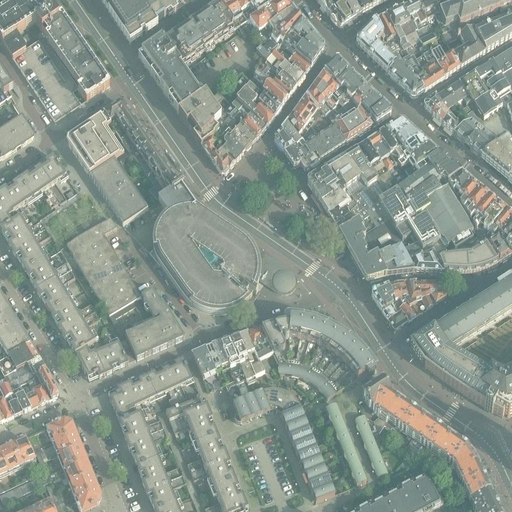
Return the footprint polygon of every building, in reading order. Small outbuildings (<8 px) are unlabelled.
[(73,95),(77,92),(85,104),(86,103),(86,104),(109,88),(61,18),(54,23),(52,20),(53,17),(56,14),(54,10),(53,10),(46,0),(25,0),(0,17),(0,42),(2,46),(3,46),(2,47),(12,60),(12,61),(54,124),(54,125),(68,116),(81,107),(73,95)] [(98,0),(129,46),(158,27),(156,24),(170,15),(172,17),(196,1),(195,0),(98,0)] [(241,13),(231,0),(225,0),(220,4),(233,24),(237,30),(245,25),(247,23),(243,17),(241,13)] [(251,6),(248,3),(246,0),(231,0),(241,13),(249,8),(251,6)] [(249,22),(281,0),(253,0),(248,3),(251,6),(249,8),(251,12),(243,17),(247,23),(249,22)] [(292,11),(284,0),(281,0),(249,22),(258,34),(262,31),(292,11)] [(334,13),(325,0),(322,0),(318,4),(320,7),(320,8),(326,14),(328,17),(329,18),(334,13)] [(361,17),(351,0),(325,0),(334,13),(344,27),(352,23),(361,17)] [(351,0),(361,17),(372,11),(383,5),(392,0),(351,0)] [(443,22),(437,10),(440,9),(435,0),(426,0),(416,5),(426,23),(434,19),(438,25),(443,22)] [(452,4),(449,0),(435,0),(440,9),(452,4)] [(486,23),(494,19),(498,18),(499,20),(509,16),(509,18),(505,20),(511,34),(511,0),(460,0),(452,4),(440,9),(437,10),(443,22),(438,25),(443,35),(444,39),(439,42),(446,55),(451,53),(452,53),(448,44),(459,39),(474,31),(473,28),(486,23)] [(233,24),(220,4),(201,16),(219,42),(222,39),(223,40),(228,36),(227,34),(232,30),(233,24)] [(432,36),(426,23),(416,5),(406,9),(418,33),(423,42),(420,44),(421,47),(419,48),(421,52),(426,49),(426,48),(436,42),(433,36),(432,36)] [(421,52),(419,48),(421,47),(420,44),(423,42),(418,33),(406,9),(385,19),(403,52),(400,53),(404,61),(409,58),(410,61),(413,59),(415,63),(419,62),(417,58),(419,57),(420,55),(422,54),(421,52)] [(269,42),(297,17),(292,11),(262,31),(258,34),(256,35),(263,45),(263,44),(265,46),(269,42)] [(344,27),(334,13),(329,18),(338,29),(342,29),(344,27)] [(219,42),(201,16),(183,29),(200,54),(203,52),(204,53),(214,46),(214,45),(219,42)] [(285,42),(291,35),(301,22),(299,20),(297,17),(269,42),(270,43),(262,51),(260,49),(256,54),(266,64),(271,58),(275,54),(277,51),(285,42)] [(403,52),(385,19),(375,24),(393,57),(400,53),(403,52)] [(511,37),(511,34),(505,20),(495,23),(494,19),(486,23),(488,26),(475,32),(486,54),(511,37)] [(310,33),(301,22),(291,35),(298,42),(301,39),(303,41),(310,33)] [(393,57),(375,24),(374,25),(374,26),(371,29),(370,29),(369,30),(369,31),(359,41),(360,41),(359,42),(357,43),(357,44),(357,46),(357,48),(358,48),(359,49),(359,50),(360,50),(367,57),(367,58),(368,59),(372,63),(373,64),(374,64),(388,77),(403,61),(403,62),(404,61),(400,53),(393,57)] [(200,54),(183,29),(164,42),(182,68),(185,66),(196,59),(195,58),(200,54)] [(486,54),(475,32),(474,31),(459,39),(465,49),(460,52),(458,49),(452,53),(451,53),(460,71),(486,54)] [(323,49),(320,44),(310,33),(303,41),(305,43),(303,45),(318,59),(323,52),(323,49)] [(318,59),(303,45),(298,42),(291,35),(285,42),(291,47),(292,46),(297,50),(294,54),(311,69),(318,59)] [(179,70),(181,68),(182,68),(164,42),(163,43),(162,44),(161,42),(138,59),(177,115),(185,110),(200,100),(179,70)] [(444,81),(429,54),(426,49),(421,52),(422,54),(420,55),(419,57),(417,58),(419,62),(415,63),(413,59),(410,61),(409,58),(404,61),(403,62),(403,61),(388,77),(411,99),(413,100),(415,100),(416,99),(423,94),(444,81)] [(460,71),(451,53),(446,55),(442,58),(437,49),(429,54),(444,81),(460,71)] [(311,69),(294,54),(292,56),(294,57),(291,62),(277,51),(275,54),(304,79),(311,69)] [(511,51),(498,60),(498,59),(497,60),(492,63),(509,91),(511,95),(511,51)] [(304,79),(275,54),(271,58),(266,64),(277,73),(297,89),(304,79)] [(342,95),(335,86),(349,73),(339,64),(337,63),(335,64),(334,64),(325,74),(324,74),(319,82),(333,98),(343,109),(345,110),(351,106),(342,95)] [(496,100),(509,91),(492,63),(478,72),(475,73),(473,75),(459,84),(469,101),(471,103),(476,110),(483,121),(502,108),(496,100)] [(293,95),(276,80),(273,85),(269,82),(270,81),(266,77),(270,72),(264,67),(257,76),(287,102),(293,95)] [(0,105),(6,101),(11,98),(8,93),(13,89),(0,68),(0,105)] [(297,89),(277,73),(275,76),(278,78),(276,80),(293,95),(297,89)] [(342,95),(357,81),(349,73),(335,86),(342,95)] [(287,102),(257,76),(253,80),(250,83),(258,90),(260,86),(265,90),(262,94),(264,96),(281,110),(287,102)] [(281,110),(264,96),(260,102),(256,98),(259,94),(241,78),(234,82),(244,91),(245,92),(274,120),(281,111),(281,110)] [(374,98),(365,89),(357,81),(342,95),(351,106),(357,113),(374,98)] [(329,102),(333,98),(319,82),(312,90),(333,115),(335,113),(334,111),(336,109),(335,108),(336,107),(332,103),(331,104),(329,102)] [(459,84),(452,89),(446,92),(456,107),(463,102),(466,107),(471,103),(469,101),(459,84)] [(333,115),(312,90),(306,99),(325,122),(333,115)] [(274,120),(245,92),(236,102),(266,131),(274,120)] [(456,107),(446,92),(435,100),(442,110),(446,116),(451,113),(450,111),(456,107)] [(226,114),(222,108),(220,104),(224,100),(218,94),(212,99),(208,93),(200,100),(185,110),(177,115),(178,116),(178,115),(179,117),(201,148),(212,140),(215,138),(222,131),(229,125),(222,118),(226,114)] [(363,122),(383,106),(375,98),(374,98),(357,113),(363,122)] [(325,122),(306,99),(299,108),(321,134),(330,127),(325,122)] [(442,110),(435,100),(425,107),(424,108),(424,110),(424,111),(431,117),(442,110)] [(266,131),(236,102),(231,108),(238,114),(240,112),(242,113),(247,117),(249,116),(250,118),(246,121),(261,137),(266,131)] [(369,131),(363,122),(357,113),(351,106),(345,110),(343,109),(337,115),(335,113),(333,115),(325,122),(330,127),(332,130),(346,146),(369,131)] [(371,130),(389,118),(390,117),(389,116),(389,113),(389,114),(389,113),(390,112),(389,112),(385,108),(383,106),(363,122),(369,131),(371,130)] [(150,147),(126,111),(125,112),(124,109),(122,108),(120,108),(118,108),(115,110),(115,109),(104,116),(104,117),(116,134),(133,159),(150,147)] [(261,137),(246,121),(238,114),(231,108),(227,112),(238,125),(241,122),(244,125),(241,127),(256,142),(261,137)] [(321,134),(299,108),(294,114),(309,132),(317,141),(320,139),(332,130),(330,127),(321,134)] [(455,125),(446,116),(442,110),(431,117),(453,137),(453,136),(470,125),(472,124),(467,116),(455,125)] [(256,142),(241,127),(238,125),(227,112),(226,114),(222,118),(229,125),(251,148),(256,142)] [(309,132),(294,114),(287,124),(301,141),(309,132)] [(112,137),(115,135),(116,134),(104,117),(104,116),(68,141),(67,144),(67,145),(70,149),(89,178),(114,161),(124,154),(112,137)] [(21,119),(7,128),(19,147),(24,143),(26,146),(33,141),(33,138),(21,119)] [(301,141),(287,124),(281,132),(282,133),(294,148),(295,150),(296,149),(299,147),(299,148),(304,144),(301,141)] [(392,143),(411,131),(404,125),(402,124),(400,124),(399,124),(398,125),(385,133),(392,143)] [(251,148),(229,125),(222,131),(245,155),(251,148)] [(481,159),(501,146),(489,135),(485,136),(484,137),(476,130),(470,125),(453,136),(454,137),(453,137),(454,138),(455,138),(462,144),(471,152),(471,151),(479,158),(480,159),(481,159)] [(5,130),(2,131),(14,150),(19,147),(7,128),(5,130)] [(344,147),(346,146),(332,130),(320,139),(317,141),(307,148),(304,149),(312,161),(316,158),(320,163),(321,163),(320,163),(326,159),(338,152),(338,151),(344,147)] [(2,131),(0,132),(0,158),(2,161),(7,158),(5,156),(14,150),(2,131)] [(245,155),(222,131),(215,138),(219,139),(224,143),(224,146),(226,148),(223,152),(236,165),(245,155)] [(398,153),(420,139),(411,131),(392,143),(398,153)] [(294,148),(282,133),(274,141),(284,155),(294,148)] [(404,161),(398,153),(392,143),(385,133),(367,145),(387,175),(388,174),(393,181),(392,181),(398,191),(407,184),(397,170),(394,172),(393,170),(390,167),(394,164),(395,167),(398,165),(404,161)] [(511,138),(501,146),(481,159),(480,160),(507,182),(510,179),(511,176),(510,174),(511,172),(511,138)] [(413,158),(429,148),(420,139),(398,153),(404,161),(398,165),(401,169),(408,164),(413,160),(413,158)] [(209,159),(221,149),(212,140),(201,148),(208,159),(209,159)] [(309,171),(320,163),(316,158),(312,161),(304,149),(307,148),(304,144),(299,148),(302,150),(303,152),(299,154),(302,160),(303,161),(309,171)] [(387,175),(367,145),(356,152),(377,184),(382,191),(384,190),(385,193),(387,192),(390,190),(386,185),(392,181),(393,181),(388,174),(387,175)] [(179,187),(150,147),(133,159),(141,170),(145,167),(147,166),(158,181),(156,183),(150,174),(146,177),(154,189),(149,193),(157,203),(158,203),(179,187)] [(302,160),(299,154),(296,149),(295,150),(294,148),(284,155),(293,169),(296,170),(301,166),(299,164),(300,163),(297,160),(299,159),(300,161),(302,160)] [(423,167),(439,157),(438,156),(429,148),(413,158),(413,160),(408,164),(412,170),(405,175),(410,182),(425,171),(423,167)] [(225,177),(236,165),(223,152),(221,149),(209,159),(211,162),(211,163),(221,177),(225,177)] [(356,152),(344,160),(366,191),(377,184),(356,152)] [(129,159),(125,153),(120,157),(125,162),(129,159)] [(460,175),(438,156),(439,157),(423,167),(425,171),(431,166),(439,179),(443,177),(447,184),(455,179),(456,178),(455,178),(460,175)] [(66,179),(53,159),(52,160),(53,160),(52,161),(52,160),(51,161),(46,165),(46,164),(45,165),(47,168),(41,172),(46,179),(53,189),(56,187),(66,179)] [(351,201),(366,191),(344,160),(325,172),(335,188),(341,184),(351,201)] [(123,228),(148,211),(114,161),(89,178),(123,228)] [(309,171),(303,161),(300,163),(299,164),(301,166),(305,173),(309,171)] [(468,226),(451,198),(454,196),(453,193),(447,184),(443,177),(439,179),(431,166),(425,171),(410,182),(407,184),(398,191),(430,247),(428,248),(432,257),(434,256),(433,254),(437,252),(438,254),(444,250),(442,248),(449,244),(454,252),(472,241),(465,228),(468,226)] [(46,179),(41,172),(40,170),(39,170),(39,171),(35,174),(35,173),(34,174),(35,176),(34,177),(38,183),(40,181),(42,183),(46,179)] [(351,201),(341,184),(335,188),(325,172),(311,181),(308,183),(307,183),(307,185),(307,186),(313,195),(314,195),(317,200),(317,201),(339,235),(362,220),(351,201)] [(460,195),(470,182),(460,175),(455,178),(456,178),(455,179),(447,184),(453,193),(455,190),(460,195)] [(66,203),(56,187),(53,189),(46,179),(42,183),(40,181),(38,183),(34,177),(29,180),(27,177),(27,178),(22,181),(21,181),(21,182),(20,182),(33,202),(44,195),(46,198),(44,199),(46,202),(46,203),(51,211),(54,209),(59,206),(60,207),(66,203)] [(33,202),(20,182),(19,183),(18,183),(18,184),(13,187),(12,187),(14,190),(8,194),(15,205),(11,208),(12,210),(10,212),(12,216),(20,211),(33,202)] [(467,206),(480,191),(470,182),(460,195),(459,196),(463,200),(460,205),(463,210),(467,206)] [(399,250),(403,248),(404,247),(402,244),(377,204),(390,197),(387,192),(385,193),(384,190),(382,191),(377,184),(366,191),(351,201),(362,220),(339,235),(365,281),(369,283),(386,278),(413,275),(399,250)] [(239,238),(197,209),(194,207),(193,207),(192,207),(179,187),(158,203),(159,204),(168,217),(164,220),(161,224),(160,225),(157,229),(155,234),(155,235),(154,240),(153,245),(153,250),(154,251),(198,255),(211,263),(217,253),(227,260),(241,240),(239,238)] [(15,205),(8,194),(6,190),(5,191),(0,194),(0,197),(8,210),(11,208),(15,205)] [(430,247),(398,191),(390,197),(377,204),(402,244),(409,239),(414,248),(404,252),(403,248),(399,250),(413,275),(414,275),(414,274),(420,275),(420,274),(437,275),(438,263),(437,261),(436,261),(434,256),(432,257),(428,248),(430,247)] [(470,220),(489,199),(480,191),(467,206),(471,210),(466,215),(470,221),(470,220)] [(12,210),(11,208),(8,210),(0,197),(0,209),(10,226),(20,220),(21,221),(25,218),(20,211),(12,216),(10,212),(12,210)] [(476,231),(479,226),(497,205),(489,199),(470,220),(474,223),(472,225),(476,231)] [(489,234),(506,213),(497,205),(479,226),(489,234)] [(10,226),(0,209),(0,231),(0,232),(10,226)] [(497,241),(501,236),(511,223),(511,218),(506,213),(489,234),(497,241)] [(28,232),(21,221),(20,220),(10,226),(0,232),(0,231),(0,232),(1,232),(1,233),(1,234),(2,234),(5,239),(4,239),(5,240),(8,238),(12,244),(29,234),(28,232)] [(104,239),(116,232),(110,222),(67,248),(72,258),(104,239)] [(506,248),(511,240),(511,223),(501,236),(505,239),(501,244),(506,248)] [(53,274),(45,261),(37,248),(50,239),(41,224),(28,232),(29,234),(30,234),(34,240),(28,244),(29,246),(28,247),(30,251),(19,258),(23,264),(20,266),(21,267),(21,266),(24,272),(24,273),(25,272),(26,274),(26,275),(30,280),(29,281),(30,281),(33,280),(36,286),(54,276),(53,274)] [(501,244),(505,239),(501,236),(497,241),(489,234),(479,226),(476,231),(484,244),(498,267),(511,258),(506,248),(501,244)] [(30,251),(28,247),(29,246),(28,244),(34,240),(30,234),(29,234),(12,244),(7,247),(8,248),(8,247),(11,251),(10,251),(10,252),(11,251),(12,253),(11,254),(12,254),(16,259),(15,260),(19,258),(30,251)] [(109,247),(104,239),(72,258),(77,265),(109,247)] [(291,274),(266,257),(264,256),(262,256),(261,257),(260,258),(248,250),(250,248),(250,247),(250,245),(249,245),(247,245),(244,242),(241,240),(227,260),(217,253),(211,263),(222,270),(225,272),(228,276),(249,275),(259,282),(276,294),(280,296),(285,296),(289,295),(292,293),(295,289),(296,285),(296,281),(294,277),(291,274)] [(498,267),(484,244),(479,248),(480,251),(470,257),(451,259),(446,259),(445,258),(438,263),(437,275),(443,276),(456,277),(465,277),(471,276),(479,275),(486,273),(493,270),(498,267)] [(114,255),(109,247),(77,265),(82,274),(114,255)] [(257,287),(259,282),(249,275),(228,276),(225,272),(222,270),(223,275),(220,279),(214,279),(197,256),(198,255),(154,251),(151,253),(149,255),(160,267),(183,299),(187,303),(188,305),(193,308),(196,310),(201,313),(203,314),(209,315),(211,316),(216,316),(219,316),(224,316),(226,315),(232,314),(234,313),(238,311),(240,310),(244,306),(249,302),(252,305),(258,297),(260,294),(255,292),(257,288),(257,287)] [(88,283),(119,264),(114,255),(82,274),(88,283)] [(125,274),(119,264),(88,283),(93,293),(125,274)] [(77,315),(70,303),(62,289),(75,281),(66,266),(53,274),(54,276),(55,275),(58,280),(53,284),(54,286),(52,287),(55,292),(44,299),(48,305),(45,307),(45,308),(46,308),(49,313),(49,314),(50,314),(51,316),(50,316),(51,317),(51,316),(55,322),(54,322),(54,323),(58,321),(61,327),(79,317),(77,315)] [(98,301),(130,282),(125,274),(93,293),(98,301)] [(55,292),(52,287),(54,286),(53,284),(58,280),(55,275),(54,276),(36,286),(32,288),(33,289),(35,292),(35,293),(36,293),(37,295),(36,295),(37,295),(41,301),(40,301),(40,302),(44,299),(55,292)] [(502,418),(503,417),(507,419),(511,416),(511,281),(489,297),(433,333),(432,332),(409,348),(423,370),(424,370),(425,371),(427,370),(434,375),(442,381),(451,387),(459,393),(468,398),(477,404),(484,408),(483,410),(493,415),(494,414),(502,418)] [(103,309),(135,290),(130,282),(98,301),(103,309)] [(446,299),(443,294),(442,290),(441,285),(425,284),(423,285),(416,285),(416,291),(418,291),(422,300),(421,303),(421,304),(430,299),(435,306),(446,299)] [(422,300),(418,291),(416,291),(416,285),(405,286),(410,299),(405,302),(410,310),(417,306),(417,302),(422,300)] [(410,299),(405,286),(396,287),(402,302),(404,303),(405,302),(410,299)] [(402,302),(396,287),(387,290),(396,304),(398,307),(404,303),(402,302)] [(130,307),(137,303),(141,300),(141,299),(140,299),(135,290),(103,309),(109,319),(116,315),(118,314),(121,312),(123,311),(126,309),(128,308),(130,307)] [(396,304),(387,290),(373,296),(372,300),(380,314),(396,304)] [(161,307),(152,292),(141,299),(141,300),(153,319),(161,315),(158,309),(161,307)] [(0,324),(12,317),(8,309),(0,296),(0,324)] [(416,319),(435,306),(430,299),(421,304),(421,303),(422,300),(417,302),(417,306),(410,310),(416,319)] [(416,319),(410,310),(405,302),(404,303),(398,307),(402,315),(408,325),(416,319)] [(402,315),(398,307),(396,304),(380,314),(381,314),(388,324),(402,315)] [(170,318),(166,311),(163,305),(161,307),(158,309),(161,315),(153,319),(155,322),(159,320),(160,323),(167,319),(170,318)] [(95,345),(87,330),(100,322),(91,307),(77,315),(79,317),(80,316),(83,321),(77,325),(79,328),(77,329),(80,334),(69,341),(73,347),(70,349),(71,349),(74,354),(74,355),(75,355),(75,356),(75,357),(75,356),(86,350),(95,345)] [(408,325),(402,315),(388,324),(394,334),(400,330),(408,325)] [(80,334),(77,329),(79,328),(77,325),(83,321),(80,316),(79,317),(61,327),(57,330),(58,330),(60,333),(60,334),(61,334),(62,336),(61,336),(61,337),(62,337),(65,342),(65,343),(69,341),(80,334)] [(30,346),(18,327),(12,317),(0,324),(0,344),(8,358),(19,352),(30,346)] [(184,341),(179,332),(170,318),(167,319),(160,323),(171,347),(184,341)] [(290,321),(289,326),(289,328),(287,328),(287,341),(281,342),(275,345),(279,353),(273,356),(278,366),(288,367),(296,368),(301,370),(303,370),(311,373),(315,376),(319,378),(322,380),(328,386),(333,391),(336,396),(358,381),(360,384),(367,379),(367,380),(369,381),(374,377),(375,376),(372,372),(375,371),(374,370),(368,362),(362,355),(355,348),(353,347),(346,341),(338,336),(329,331),(321,328),(310,324),(301,322),(290,321)] [(171,347),(160,323),(148,328),(159,352),(171,347)] [(159,352),(148,328),(137,333),(148,357),(159,352)] [(275,331),(275,330),(274,328),(268,329),(275,345),(281,342),(275,331)] [(287,328),(285,328),(280,329),(276,330),(275,330),(275,331),(281,342),(287,341),(287,328)] [(275,345),(268,329),(261,332),(273,356),(279,353),(275,345)] [(261,332),(247,336),(256,356),(259,363),(265,360),(273,356),(261,332)] [(148,357),(137,333),(125,338),(127,342),(136,362),(136,363),(148,357)] [(251,359),(256,356),(247,336),(238,339),(255,379),(264,375),(261,367),(257,369),(255,362),(253,363),(251,359)] [(256,382),(255,379),(238,339),(229,342),(245,383),(246,382),(246,384),(247,386),(256,382)] [(127,342),(119,345),(129,365),(136,362),(127,342)] [(245,383),(229,342),(219,346),(229,371),(229,372),(230,371),(235,383),(236,387),(245,383)] [(99,359),(97,360),(95,355),(103,352),(100,343),(95,345),(86,350),(97,376),(99,380),(100,380),(103,378),(104,378),(105,377),(98,363),(100,362),(99,359)] [(129,365),(119,345),(114,347),(103,352),(95,355),(97,360),(99,359),(100,362),(106,359),(111,370),(118,367),(119,370),(120,370),(120,369),(126,366),(126,367),(127,367),(126,366),(127,366),(128,366),(129,365)] [(0,371),(4,379),(38,361),(30,346),(19,352),(8,358),(0,363),(0,371)] [(229,371),(219,346),(211,349),(221,373),(222,374),(229,371)] [(221,373),(211,349),(205,351),(214,373),(215,375),(221,373)] [(97,376),(86,350),(75,356),(87,380),(97,376)] [(214,373),(205,351),(192,357),(201,379),(214,373)] [(111,370),(106,359),(100,362),(98,363),(105,377),(106,377),(107,377),(106,376),(112,374),(113,374),(111,370)] [(37,377),(45,372),(38,361),(4,379),(5,381),(10,392),(20,388),(27,384),(38,379),(37,377)] [(193,383),(183,361),(182,361),(182,362),(181,362),(181,363),(175,365),(174,365),(176,368),(169,371),(178,390),(180,389),(193,383)] [(298,380),(301,370),(296,368),(288,367),(278,366),(278,376),(279,377),(280,378),(287,378),(293,379),(298,380)] [(178,390),(169,371),(168,369),(167,370),(163,372),(162,372),(163,374),(172,393),(168,395),(171,401),(168,403),(170,408),(186,401),(180,389),(178,390)] [(313,388),(319,378),(315,376),(311,373),(303,370),(301,370),(298,380),(299,381),(305,383),(309,385),(313,388)] [(58,396),(45,372),(37,377),(38,379),(49,403),(57,400),(58,396)] [(172,393),(163,374),(156,377),(155,374),(154,375),(148,378),(148,377),(147,378),(148,378),(147,379),(157,400),(168,395),(172,393)] [(333,391),(328,386),(322,380),(319,378),(313,388),(315,389),(320,394),(324,398),(325,399),(325,401),(326,401),(327,401),(328,401),(336,396),(333,391)] [(49,403),(38,379),(27,384),(33,395),(40,408),(49,403)] [(157,400),(147,379),(145,379),(145,380),(139,382),(138,382),(140,385),(133,388),(138,400),(131,403),(132,405),(130,406),(133,411),(142,407),(157,400)] [(22,416),(10,392),(5,381),(2,382),(1,382),(0,382),(0,393),(4,402),(9,400),(12,405),(7,407),(13,420),(22,416)] [(223,388),(220,382),(213,385),(216,391),(223,388)] [(378,436),(400,404),(400,403),(399,404),(395,400),(390,397),(391,396),(390,394),(383,384),(382,382),(362,396),(371,410),(378,420),(373,424),(378,436)] [(138,400),(133,388),(131,384),(130,384),(130,385),(125,388),(124,387),(124,388),(123,388),(130,404),(131,403),(138,400)] [(31,412),(25,399),(20,388),(10,392),(22,416),(31,412)] [(131,403),(130,404),(123,388),(122,389),(122,388),(121,388),(122,389),(118,391),(118,390),(117,390),(119,395),(131,420),(141,417),(145,414),(142,407),(133,411),(130,406),(132,405),(131,403)] [(13,420),(7,407),(4,402),(0,393),(0,415),(4,424),(13,420)] [(277,414),(284,395),(280,394),(275,393),(270,393),(265,394),(262,395),(269,414),(272,413),(275,413),(277,414)] [(40,408),(33,395),(25,399),(31,412),(40,408)] [(131,420),(119,395),(109,399),(119,424),(119,425),(120,425),(131,420)] [(269,414),(262,395),(252,399),(260,418),(269,414)] [(298,408),(296,404),(292,400),(288,397),(284,395),(277,414),(279,416),(281,418),(281,420),(282,421),(282,422),(289,419),(291,419),(296,417),(298,416),(299,415),(300,412),(301,412),(298,408)] [(260,418),(252,399),(242,403),(250,422),(260,418)] [(182,418),(182,417),(202,409),(199,401),(165,415),(168,424),(182,418)] [(250,422),(242,403),(233,406),(237,417),(235,418),(234,420),(234,421),(234,423),(235,425),(237,426),(239,426),(240,425),(250,422)] [(399,450),(403,443),(404,444),(408,438),(412,441),(426,421),(425,421),(416,415),(417,415),(416,415),(416,414),(411,410),(410,411),(410,410),(409,410),(401,405),(401,404),(400,404),(378,436),(379,437),(391,446),(391,445),(399,450)] [(211,421),(209,415),(210,415),(209,414),(209,415),(208,412),(206,408),(207,408),(206,407),(202,409),(182,417),(182,418),(184,424),(190,422),(191,423),(192,423),(194,429),(208,423),(212,422),(212,421),(211,421)] [(344,427),(337,410),(336,409),(334,408),(334,409),(325,412),(333,431),(344,427)] [(285,428),(304,421),(301,414),(301,412),(300,412),(299,415),(298,416),(296,417),(291,419),(289,419),(282,422),(285,428)] [(146,431),(146,429),(141,417),(131,420),(120,425),(119,426),(120,426),(122,432),(122,433),(125,432),(128,438),(146,431)] [(216,436),(213,430),(214,429),(210,430),(208,423),(194,429),(192,423),(191,423),(190,422),(184,424),(182,418),(168,424),(169,424),(174,437),(189,431),(195,446),(217,438),(216,436),(217,436),(216,435),(216,436)] [(372,438),(364,418),(356,422),(355,422),(355,423),(355,425),(362,442),(372,438)] [(308,430),(304,421),(285,428),(289,438),(308,430)] [(425,450),(439,430),(436,428),(435,428),(426,422),(427,422),(426,421),(412,441),(425,450)] [(81,449),(73,428),(72,428),(71,426),(64,423),(62,424),(46,431),(49,438),(51,437),(59,458),(81,449)] [(137,469),(158,461),(152,446),(166,440),(160,424),(146,429),(146,431),(148,431),(150,437),(143,440),(144,442),(142,442),(145,449),(134,453),(137,460),(133,461),(133,462),(134,461),(136,467),(136,468),(137,468),(137,469)] [(351,446),(344,427),(333,431),(341,450),(351,446)] [(312,440),(308,432),(308,430),(289,438),(293,447),(312,440)] [(438,458),(451,439),(450,438),(450,439),(442,433),(441,432),(442,432),(439,430),(425,450),(422,455),(435,464),(438,458)] [(145,449),(142,442),(144,442),(143,440),(150,437),(148,431),(146,431),(128,438),(124,440),(124,441),(125,441),(126,444),(125,445),(126,445),(127,447),(127,448),(130,454),(129,454),(129,455),(134,453),(145,449)] [(39,448),(34,437),(28,440),(33,451),(39,448)] [(207,459),(220,454),(217,447),(221,446),(220,445),(217,439),(218,439),(218,438),(217,439),(217,438),(195,446),(201,462),(186,468),(193,484),(207,478),(206,476),(205,477),(203,471),(209,468),(208,466),(210,466),(207,459)] [(380,457),(372,438),(362,442),(369,461),(380,457)] [(450,466),(464,447),(461,445),(461,446),(460,445),(460,446),(452,440),(452,439),(451,439),(438,458),(445,463),(442,467),(447,470),(450,466)] [(315,449),(312,440),(293,447),(296,457),(315,449)] [(36,463),(25,441),(0,452),(0,456),(9,475),(36,463)] [(359,465),(351,446),(341,450),(348,470),(359,465)] [(482,476),(477,464),(473,458),(467,450),(467,449),(464,447),(450,466),(453,469),(462,489),(484,479),(483,476),(482,476)] [(92,477),(86,462),(81,449),(59,458),(70,486),(92,477)] [(319,459),(315,450),(315,449),(296,457),(300,467),(310,463),(319,459)] [(229,466),(228,462),(228,461),(228,462),(227,459),(226,459),(224,453),(225,453),(224,452),(220,454),(207,459),(210,466),(208,466),(209,468),(203,471),(205,477),(206,476),(226,468),(230,466),(229,466)] [(0,479),(9,475),(0,456),(0,479)] [(388,476),(380,457),(369,461),(376,478),(377,479),(378,480),(379,480),(388,476)] [(406,472),(413,464),(406,458),(400,468),(406,472)] [(323,469),(319,459),(310,463),(300,467),(304,476),(323,469)] [(179,470),(164,476),(158,461),(137,469),(138,470),(137,471),(138,471),(140,477),(140,478),(143,477),(146,483),(156,479),(158,484),(160,484),(161,486),(169,483),(171,490),(170,490),(171,493),(185,487),(179,470)] [(366,483),(359,465),(348,470),(356,489),(365,485),(366,485),(366,483)] [(234,480),(231,475),(232,474),(232,473),(228,475),(226,468),(206,476),(207,478),(212,491),(234,482),(234,481),(235,481),(234,480)] [(327,478),(323,469),(304,476),(308,486),(327,478)] [(98,506),(101,499),(100,498),(100,497),(92,477),(70,486),(79,507),(76,508),(78,511),(85,511),(97,507),(97,506),(98,506)] [(22,478),(13,482),(15,487),(24,483),(22,478)] [(331,488),(327,478),(308,486),(312,495),(331,488)] [(171,490),(169,483),(161,486),(160,484),(158,484),(156,479),(146,483),(142,485),(142,486),(145,491),(144,492),(145,492),(146,494),(145,494),(145,495),(146,495),(148,498),(147,499),(152,498),(170,490),(171,490)] [(490,493),(487,487),(485,484),(486,483),(486,482),(484,479),(462,489),(456,492),(460,500),(462,501),(467,498),(469,504),(490,494),(490,493)] [(433,511),(443,507),(442,507),(431,485),(423,480),(413,486),(412,484),(397,492),(398,494),(407,511),(433,511)] [(238,498),(235,492),(238,490),(237,490),(235,484),(236,484),(235,483),(234,482),(212,491),(218,506),(204,511),(226,511),(227,511),(226,510),(228,509),(225,503),(238,498)] [(334,497),(331,488),(312,495),(316,505),(334,497)] [(160,511),(176,506),(171,493),(170,490),(152,498),(154,504),(151,506),(152,506),(154,511),(160,511)] [(407,511),(398,494),(371,508),(372,511),(407,511)] [(487,511),(497,507),(496,504),(495,503),(495,504),(490,495),(491,494),(490,494),(469,504),(473,511),(487,511)] [(32,502),(29,496),(27,497),(27,498),(23,500),(25,506),(32,502)] [(247,511),(245,507),(246,507),(246,506),(245,506),(244,504),(245,504),(245,503),(244,503),(242,497),(238,498),(225,503),(228,509),(226,510),(227,511),(226,511),(245,511),(248,511),(248,510),(247,511)] [(54,511),(50,503),(30,511),(54,511)]
